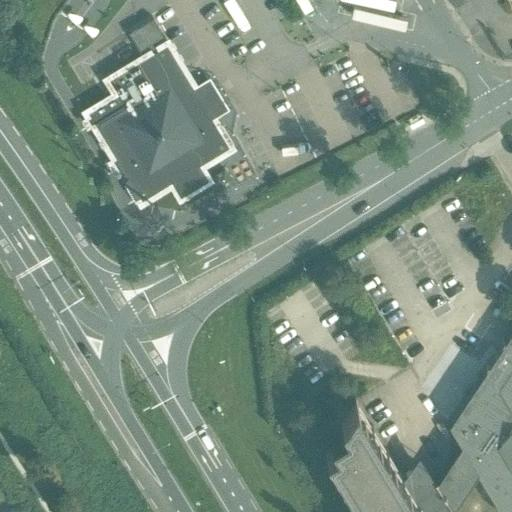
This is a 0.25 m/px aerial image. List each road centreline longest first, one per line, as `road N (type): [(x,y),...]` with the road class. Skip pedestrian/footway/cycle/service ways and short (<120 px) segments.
road 1 (tertiary): [(358,192),(287,214),(113,314)]
road 2 (tertiary): [(131,343),(167,332),(303,241),(358,192)]
road 3 (primary): [(113,314),(0,142)]
road 4 (primary): [(234,511),(131,343)]
road 5 (primary): [(85,351),(176,511)]
road 6 (tertiary): [(511,98),(358,192)]
road 7 (primary): [(0,216),(85,351)]
